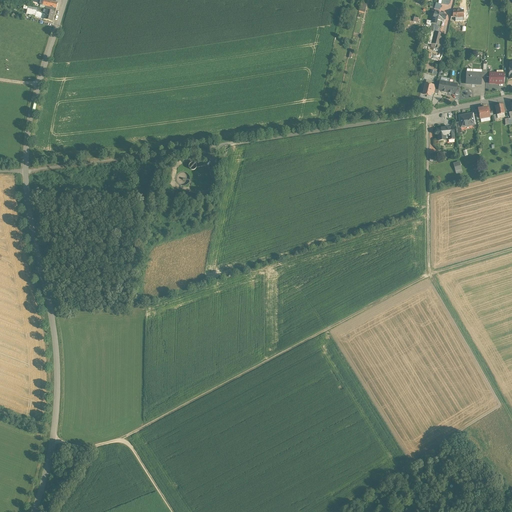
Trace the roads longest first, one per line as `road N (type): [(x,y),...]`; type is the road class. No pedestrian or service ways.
road 1 (unclassified): [(64,0),(25,155),(57,373),(53,438),(33,511)]
road 2 (track): [(120,439),(423,277),(511,250)]
road 3 (track): [(431,112),(25,170)]
road 4 (track): [(431,274),(511,417)]
road 5 (track): [(431,274),(427,113)]
